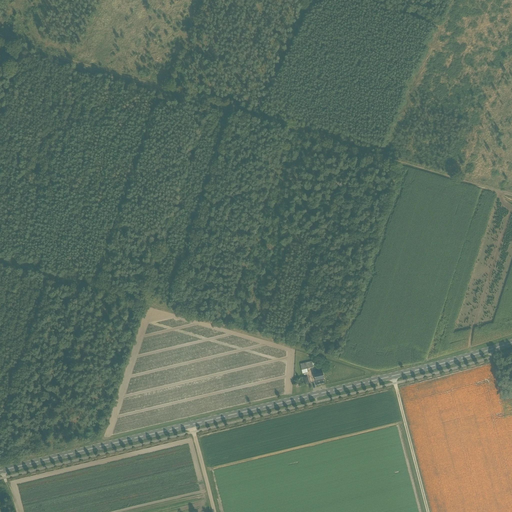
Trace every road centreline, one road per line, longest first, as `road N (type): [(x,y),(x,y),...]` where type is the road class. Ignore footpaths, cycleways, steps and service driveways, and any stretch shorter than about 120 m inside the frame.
road 1 (track): [(0,41),(511,196)]
road 2 (track): [(0,260),(377,380)]
road 3 (tertiary): [(191,424),(511,343)]
road 4 (track): [(224,327),(294,128)]
road 5 (tertiary): [(0,471),(191,424)]
road 6 (track): [(428,511),(393,376)]
